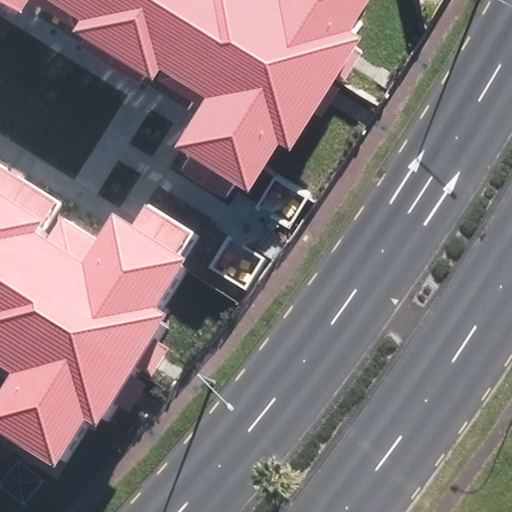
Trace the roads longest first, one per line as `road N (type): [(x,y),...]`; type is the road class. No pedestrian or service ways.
road 1 (primary): [(179,511),(382,254),(511,43)]
road 2 (primary): [(511,272),(345,511)]
